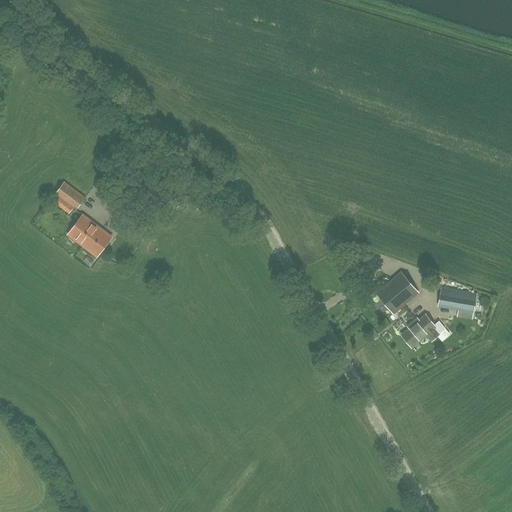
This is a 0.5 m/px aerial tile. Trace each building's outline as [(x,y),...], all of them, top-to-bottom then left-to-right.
[(190,189),(189,190),(165,170),(158,177),(176,193),(178,191),(202,212),(208,204),(190,189)] [(64,182),(51,200),(69,213),(73,208),(76,210),(85,198),(64,182)] [(155,191),(147,183),(137,194),(129,202),(125,207),(133,215),(137,210),(145,201),(155,191)] [(74,224),(70,228),(71,231),(68,234),(97,256),(112,237),(83,215),(77,223),(74,224)] [(376,294),(387,306),(393,313),(399,308),(418,293),(401,273),(376,294)] [(476,294),(441,288),(437,307),(473,314),(476,294)] [(427,334),(427,335),(431,340),(445,329),(439,321),(434,325),(425,315),(417,322),(427,334)] [(427,334),(417,322),(415,320),(410,325),(411,327),(401,335),(412,347),(427,334)]
